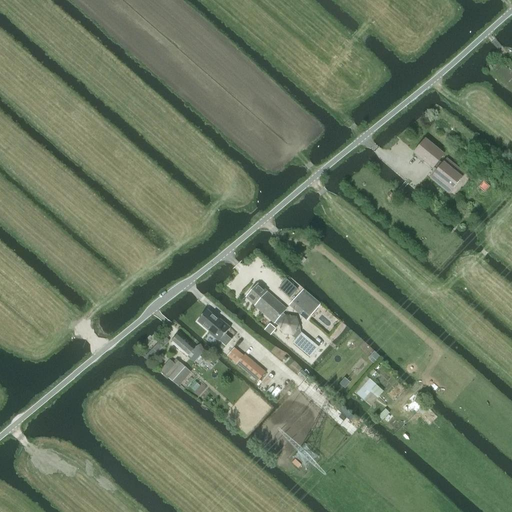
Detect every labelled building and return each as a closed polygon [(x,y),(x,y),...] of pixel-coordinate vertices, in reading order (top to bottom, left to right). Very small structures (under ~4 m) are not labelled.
[(425,140),(415,152),(434,167),(435,166),(439,169),(434,175),(452,190),(462,177),(444,163),(442,164),(438,161),(443,156),(445,154),(426,139),(425,140)] [(257,285),(247,297),(255,304),(255,305),(275,322),(278,325),(279,324),(286,315),(283,313),(286,310),(257,285)] [(303,289),(289,305),(306,321),(321,304),(303,289)] [(208,310),(198,321),(210,332),(209,333),(219,341),(220,340),(226,345),(230,340),(225,335),(230,328),(208,310)] [(286,315),(279,324),(283,334),(293,336),(300,327),(296,317),(286,315)] [(178,334),(171,342),(183,353),(187,357),(194,363),(201,355),(206,352),(204,349),(201,344),(196,347),(194,349),(190,345),(178,334)] [(163,347),(159,343),(145,358),(149,362),(163,347)] [(228,356),(227,356),(236,364),(242,357),(243,356),(237,351),(234,348),(228,356)] [(172,362),(162,373),(173,382),(185,367),(183,365),(177,360),(173,363),(172,362)] [(259,366),(250,376),(258,382),(266,372),(259,366)] [(352,391),(364,401),(377,385),(366,375),(352,391)] [(379,417),(382,420),(389,413),(386,409),(379,417)]
